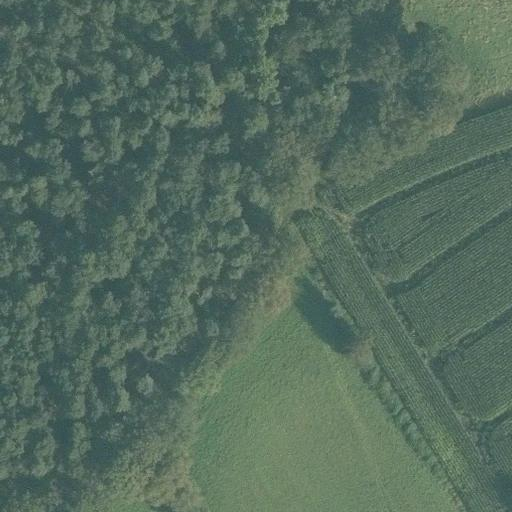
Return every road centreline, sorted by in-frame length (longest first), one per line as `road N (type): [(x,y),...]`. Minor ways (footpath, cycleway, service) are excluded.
road 1 (track): [(61,511),(266,261),(277,204)]
road 2 (track): [(277,204),(166,0)]
road 3 (track): [(380,0),(314,165),(277,204)]
